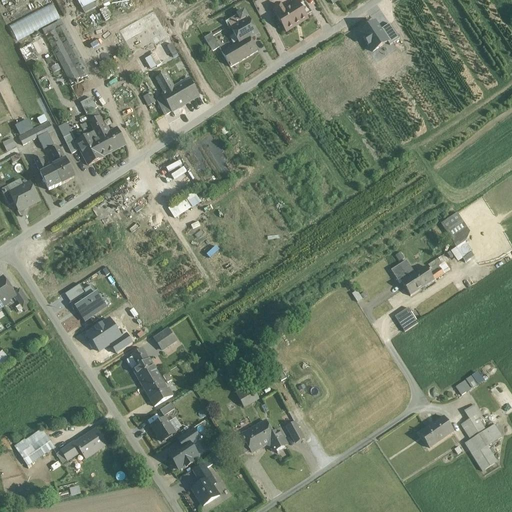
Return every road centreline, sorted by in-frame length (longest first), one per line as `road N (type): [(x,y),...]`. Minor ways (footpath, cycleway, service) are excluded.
road 1 (residential): [(373,0),(3,247)]
road 2 (unclassified): [(3,247),(179,511)]
road 3 (residential): [(259,511),(406,414),(416,392),(386,340)]
